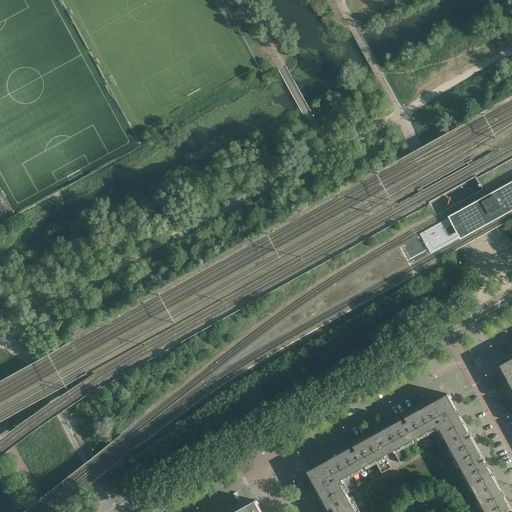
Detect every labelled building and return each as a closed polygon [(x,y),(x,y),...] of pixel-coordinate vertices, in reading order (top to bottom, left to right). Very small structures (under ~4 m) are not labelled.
[(511,358),(500,365),(511,386),(511,358)] [(461,418),(451,401),(448,394),(415,412),(427,432),(436,427),(438,431),(440,429),(461,418)] [(427,432),(415,412),(392,425),(403,445),(427,432)] [(475,444),(461,418),(440,429),(455,455),(475,444)] [(410,457),(403,445),(392,425),(377,433),(363,441),(375,461),(381,473),(391,468),(385,456),(388,454),(393,451),(400,463),(410,457)] [(375,461),(363,441),(340,454),(351,474),(375,461)] [(489,470),(475,444),(455,455),(469,481),(489,470)] [(342,479),(351,474),(340,454),(308,471),(321,495),(341,484),(344,483),(342,479)] [(505,498),(497,484),(489,470),(469,481),(457,488),(462,497),(474,491),(476,495),(479,499),(467,506),(470,511),(479,511),(484,509),(505,498)] [(351,511),(356,510),(350,500),(341,484),(321,495),(330,511),(351,511)] [(511,511),(511,510),(505,498),(484,509),(486,511),(511,511)] [(261,511),(255,500),(237,511),(234,511),(261,511)]
